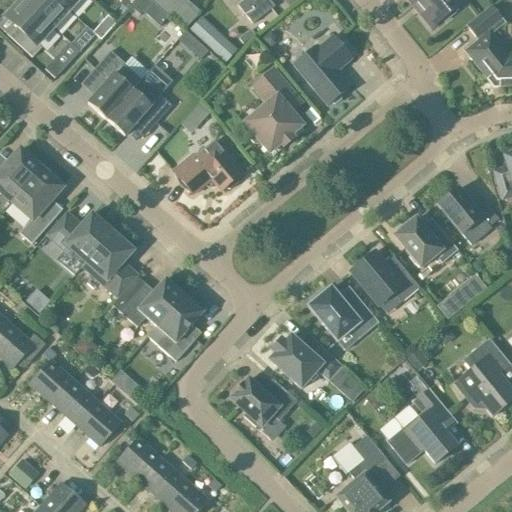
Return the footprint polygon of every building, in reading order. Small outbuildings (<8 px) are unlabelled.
[(6,18),(14,26),(6,35),(32,59),(41,49),(37,45),(53,28),(23,0),(6,18)] [(53,28),(69,11),(56,0),(22,0),(23,0),(53,28)] [(56,0),(69,11),(78,0),(56,0)] [(138,0),(131,8),(140,16),(153,1),(152,0),(138,0)] [(240,0),(242,2),(237,6),(252,24),(274,7),(268,0),(240,0)] [(410,0),(424,17),(422,19),(429,27),(431,25),(433,28),(442,20),(444,22),(453,15),(451,13),(459,7),(453,0),(410,0)] [(186,1),(171,17),(185,30),(200,14),(186,1)] [(511,55),(508,56),(490,33),(504,22),(491,6),(466,26),(479,42),(466,52),(492,85),(500,84),(500,86),(511,85),(511,55)] [(108,16),(93,34),(95,36),(101,41),(116,24),(108,16)] [(75,19),(61,35),(68,42),(83,26),(75,19)] [(202,21),(190,35),(210,52),(222,38),(202,21)] [(80,53),(95,36),(93,34),(87,28),(71,45),(80,53)] [(184,30),(175,40),(197,60),(206,50),(184,30)] [(250,30),(238,40),(243,46),(254,35),(250,30)] [(327,107),(331,104),(335,105),(340,101),(340,96),(350,88),(337,72),(351,60),(333,37),(318,50),(316,47),(294,66),(327,107)] [(70,43),(45,70),(55,79),(80,53),(71,45),(70,43)] [(94,70),(108,82),(87,105),(106,121),(141,82),(123,66),(125,65),(110,52),(94,70)] [(269,155),(303,127),(291,113),(302,104),(274,70),(260,82),(274,99),(243,125),(269,155)] [(141,82),(106,121),(124,137),(144,115),(156,125),(172,107),(153,90),(151,91),(141,82)] [(181,129),(192,138),(211,116),(201,106),(181,129)] [(221,192),(225,189),(229,191),(238,183),(237,179),(241,175),(215,143),(195,159),(193,156),(173,172),(176,176),(175,177),(189,194),(190,193),(192,196),(211,181),(221,192)] [(0,192),(12,203),(41,170),(20,152),(2,172),(0,170),(0,192)] [(511,156),(506,159),(510,174),(495,178),(502,201),(511,197),(511,156)] [(32,246),(55,219),(44,209),(62,189),(41,170),(12,203),(31,221),(19,234),(32,246)] [(483,202),(474,210),(458,190),(438,207),(471,246),(490,230),(489,229),(498,221),(483,202)] [(81,227),(66,214),(46,236),(71,258),(75,255),(85,264),(112,234),(91,215),(81,227)] [(429,235),(416,219),(412,223),(409,220),(396,231),(398,234),(394,237),(421,270),(435,258),(442,265),(458,252),(438,228),(429,235)] [(118,300),(138,277),(123,264),(133,252),(112,234),(85,264),(96,274),(93,278),(118,300)] [(391,275),(374,253),(350,272),(379,307),(394,295),(401,304),(419,289),(400,267),(391,275)] [(511,268),(511,265),(508,259),(498,266),(504,275),(511,268)] [(156,328),(184,297),(165,280),(148,299),(139,291),(119,313),(137,328),(146,319),(156,328)] [(350,312),(330,289),(326,293),(323,290),(310,301),(312,304),(307,307),(337,343),(350,332),(357,341),(378,324),(361,304),(350,312)] [(33,291),(24,301),(36,311),(45,301),(33,291)] [(186,333),(203,313),(184,297),(156,328),(148,338),(176,363),(195,341),(186,333)] [(449,322),(460,312),(449,298),(437,308),(449,322)] [(0,337),(11,326),(0,316),(0,337)] [(29,342),(11,326),(0,337),(0,359),(13,371),(23,359),(29,364),(45,346),(34,336),(29,342)] [(311,356),(290,337),(284,344),(281,340),(270,352),(274,355),(268,361),(301,390),(317,372),(329,383),(342,368),(319,347),(311,356)] [(492,418),(511,401),(511,390),(499,374),(510,365),(490,340),(464,361),(471,371),(454,385),(474,409),(476,407),(484,408),(492,418)] [(409,363),(419,375),(428,368),(418,355),(409,363)] [(53,406),(74,382),(50,361),(29,385),(53,406)] [(235,395),(230,401),(246,415),(243,418),(255,428),(259,431),(270,441),(283,426),(279,423),(297,403),(278,386),(268,398),(262,393),(248,381),(243,386),(241,385),(234,394),(235,395)] [(76,427),(97,403),(74,382),(53,406),(76,427)] [(435,465),(457,447),(435,420),(446,411),(429,389),(416,400),(427,414),(404,433),(420,453),(423,451),(435,465)] [(100,448),(121,424),(97,403),(76,427),(100,448)] [(125,419),(133,426),(140,418),(131,411),(125,419)] [(140,484),(161,460),(138,439),(116,463),(140,484)] [(383,497),(401,481),(366,442),(355,452),(351,448),(334,463),(349,481),(351,479),(354,483),(335,499),(346,511),(377,511),(388,504),(383,497)] [(196,464),(187,456),(182,462),(191,471),(196,464)] [(163,505),(185,481),(161,460),(140,484),(163,505)] [(9,479),(24,493),(38,477),(23,463),(9,479)] [(221,487),(213,480),(208,486),(215,493),(221,487)] [(171,511),(199,511),(208,502),(185,481),(163,505),(171,511)] [(44,511),(79,511),(85,506),(61,484),(40,508),(44,511)]
